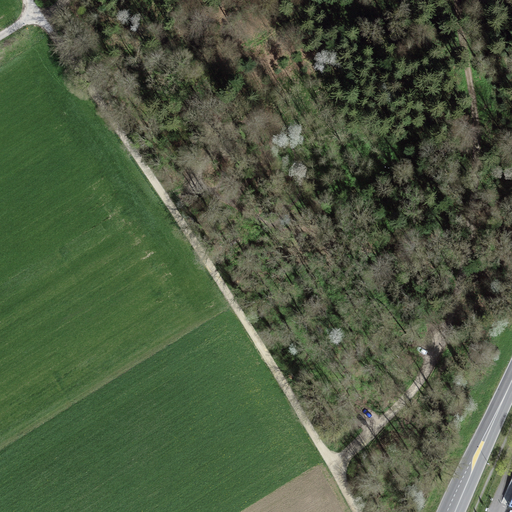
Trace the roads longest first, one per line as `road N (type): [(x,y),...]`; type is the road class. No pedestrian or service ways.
road 1 (unclassified): [(36,13),(240,313),(360,511)]
road 2 (track): [(334,466),(419,377),(458,291),(476,192),(476,134),(453,0)]
road 3 (primary): [(511,379),(452,511)]
